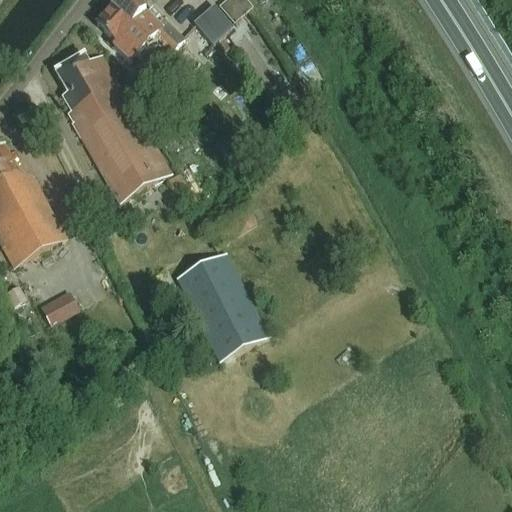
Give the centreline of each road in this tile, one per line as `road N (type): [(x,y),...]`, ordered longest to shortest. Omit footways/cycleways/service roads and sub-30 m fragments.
road 1 (trunk): [(511,118),(438,0)]
road 2 (residential): [(0,107),(85,0)]
